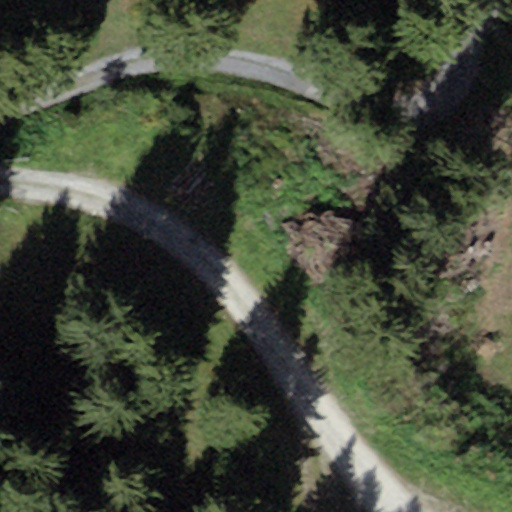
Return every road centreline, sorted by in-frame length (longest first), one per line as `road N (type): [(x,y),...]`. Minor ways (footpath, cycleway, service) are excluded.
road 1 (track): [(0,182),(72,190),(205,255),(405,511)]
road 2 (track): [(0,113),(112,65),(193,63),(302,76),(405,71),(478,0)]
